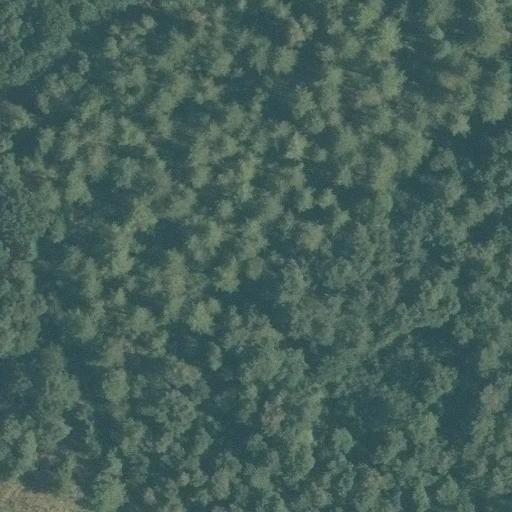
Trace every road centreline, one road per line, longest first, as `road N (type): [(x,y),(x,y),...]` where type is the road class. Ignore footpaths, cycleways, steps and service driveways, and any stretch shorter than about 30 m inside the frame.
road 1 (track): [(0,108),(134,511)]
road 2 (unclassified): [(0,83),(106,0)]
